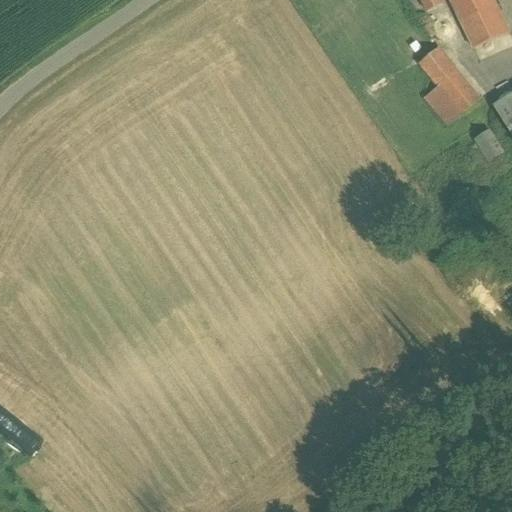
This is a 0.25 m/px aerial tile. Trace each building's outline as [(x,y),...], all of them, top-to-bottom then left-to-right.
[(440,0),(421,0),(428,13),(443,5),(440,0)] [(493,0),(450,0),(475,49),(510,34),(493,0)] [(481,102),(439,50),(421,65),(439,88),(426,99),(450,127),(481,102)] [(511,98),(496,109),(511,134),(511,98)] [(491,133),(476,142),(490,163),(504,154),(491,133)]
